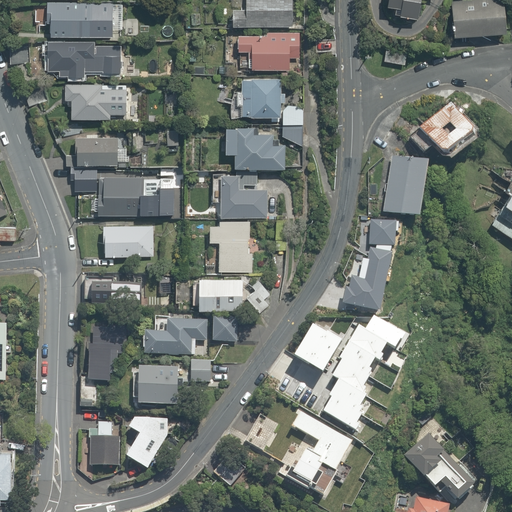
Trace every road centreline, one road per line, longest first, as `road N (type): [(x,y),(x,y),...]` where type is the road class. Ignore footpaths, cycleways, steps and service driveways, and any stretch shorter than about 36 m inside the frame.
road 1 (residential): [(352,103),(343,219),(322,275),(176,474),(143,494),(83,511)]
road 2 (tertiary): [(58,255),(61,511)]
road 3 (tertiary): [(0,87),(58,255)]
road 4 (residential): [(492,64),(352,103)]
